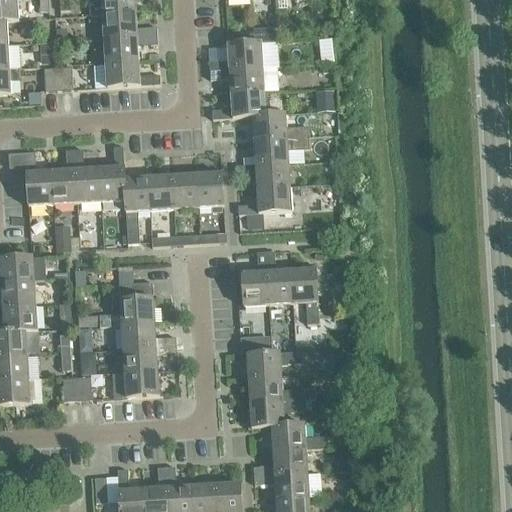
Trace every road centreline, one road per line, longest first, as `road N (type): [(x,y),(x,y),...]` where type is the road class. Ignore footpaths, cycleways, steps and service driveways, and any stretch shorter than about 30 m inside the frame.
road 1 (secondary): [(482,0),(511,477)]
road 2 (residential): [(0,439),(207,423),(193,257)]
road 3 (residential): [(0,132),(189,120),(181,0)]
